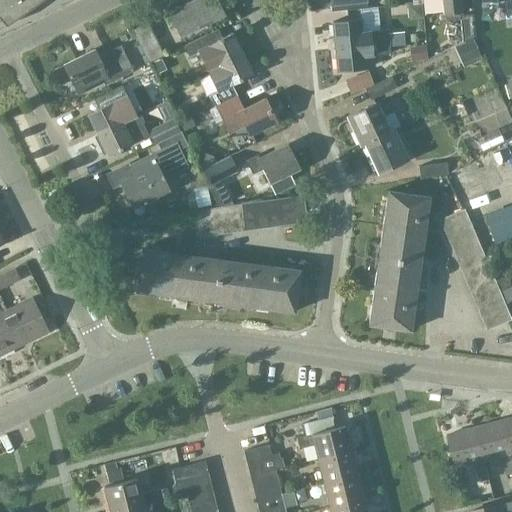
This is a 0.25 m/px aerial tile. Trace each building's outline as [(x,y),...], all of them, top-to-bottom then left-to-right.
[(0,0),(0,20),(6,26),(42,0),(0,0)] [(179,38),(223,15),(215,0),(194,0),(170,13),(174,22),(172,23),(179,38)] [(329,0),(330,4),(331,11),(376,6),(375,0),(329,0)] [(443,0),(444,13),(460,11),(458,0),(443,0)] [(459,15),(460,19),(462,42),(475,36),(473,14),(459,15)] [(332,22),(334,47),(389,41),(388,34),(387,29),(362,31),(361,20),(332,22)] [(133,30),(141,46),(149,63),(164,56),(147,23),(133,30)] [(210,69),(242,54),(232,33),(221,38),(217,29),(183,45),(188,55),(201,49),(210,69)] [(404,32),(388,33),(388,34),(389,41),(389,47),(405,46),(404,32)] [(473,40),(460,46),(467,62),(480,56),(473,40)] [(389,47),(389,41),(334,47),(337,72),(366,69),(364,56),(390,53),(389,47)] [(94,49),(63,64),(73,85),(78,95),(104,83),(104,84),(131,70),(119,47),(98,57),(94,49)] [(215,107),(237,96),(231,85),(252,75),(242,54),(210,69),(220,90),(209,95),(215,107)] [(511,74),(494,79),(498,96),(511,92),(511,74)] [(364,89),(370,100),(395,88),(390,77),(364,89)] [(243,108),(237,96),(225,102),(215,107),(209,110),(215,123),(221,120),(227,132),(244,124),(248,134),(275,122),(263,98),(243,108)] [(121,123),(135,116),(140,114),(134,103),(116,112),(112,103),(88,115),(97,135),(121,123)] [(364,144),(394,130),(400,126),(393,113),(383,118),(376,103),(347,116),(360,146),(364,144)] [(121,123),(97,135),(107,156),(132,145),(130,142),(138,138),(134,131),(141,128),(135,116),(121,123)] [(173,118),(147,131),(154,144),(156,143),(180,132),(173,118)] [(364,144),(378,173),(407,159),(394,130),(364,144)] [(136,176),(120,184),(131,207),(167,190),(162,180),(188,167),(179,149),(187,145),(181,131),(180,132),(156,143),(160,152),(131,166),(136,176)] [(293,183),(288,172),(298,168),(286,144),(258,158),(255,154),(245,159),(252,172),(262,168),(268,182),(269,181),(274,192),(287,186),(293,183)] [(235,165),(229,154),(200,168),(206,179),(235,165)] [(420,178),(448,174),(446,162),(419,166),(420,178)] [(382,225),(423,231),(428,197),(387,191),(382,225)] [(278,210),(304,207),(302,195),(277,199),(278,210)] [(280,225),(278,210),(277,199),(264,201),(268,227),(280,225)] [(255,228),(268,227),(264,201),(251,203),(255,228)] [(242,230),(255,228),(251,203),(239,205),(242,230)] [(511,204),(484,215),(497,252),(511,245),(511,204)] [(200,236),(242,230),(239,205),(197,211),(200,236)] [(278,210),(280,225),(306,221),(304,207),(278,210)] [(452,251),(476,241),(463,211),(439,221),(452,251)] [(418,264),(423,231),(382,225),(377,259),(418,264)] [(457,262),(481,252),(476,241),(452,251),(457,262)] [(162,295),(167,253),(140,250),(135,292),(162,295)] [(462,273),(485,263),(481,252),(457,262),(462,273)] [(188,298),(194,257),(167,253),(162,295),(188,298)] [(215,302),(220,260),(194,257),(188,298),(215,302)] [(414,297),(418,264),(377,259),(373,292),(414,297)] [(241,305),(246,263),(220,260),(215,302),(241,305)] [(267,308),(272,266),(246,263),(241,305),(267,308)] [(467,285),(490,275),(485,263),(462,273),(467,285)] [(272,266),(267,308),(294,311),(299,270),(272,266)] [(0,287),(17,280),(11,269),(0,274),(0,287)] [(472,296),(495,286),(490,275),(467,285),(472,296)] [(477,308),(500,298),(495,286),(472,296),(477,308)] [(409,331),(414,297),(373,292),(368,326),(409,331)] [(5,310),(22,344),(47,332),(30,298),(5,310)] [(482,319),(505,309),(500,298),(477,308),(482,319)] [(505,309),(482,319),(486,331),(510,321),(505,309)] [(0,354),(22,344),(5,310),(0,312),(0,354)] [(307,435),(344,426),(343,422),(334,424),(332,416),(304,423),(307,435)] [(511,417),(501,420),(509,454),(511,453),(511,417)] [(511,473),(511,464),(509,454),(501,420),(474,427),(483,461),(501,456),(506,475),(511,473)] [(317,459),(350,451),(344,426),(307,435),(295,438),(298,449),(313,445),(317,459)] [(488,480),(483,461),(474,427),(447,434),(455,468),(474,463),(479,482),(488,480)] [(262,472),(275,469),(284,467),(281,458),(279,457),(278,453),(271,454),(269,445),(243,452),(246,464),(259,461),(262,472)] [(323,484),(356,475),(350,451),(317,459),(323,484)] [(194,478),(208,474),(205,461),(171,469),(174,482),(171,487),(173,495),(184,492),(197,489),(194,478)] [(275,469),(262,472),(259,461),(246,464),(252,488),(278,481),(275,469)] [(187,504),(214,497),(208,474),(194,478),(197,489),(184,492),(187,504)] [(329,508),(362,500),(356,475),(323,484),(329,508)] [(142,503),(152,501),(149,491),(139,493),(136,478),(103,486),(109,511),(142,503)] [(255,500),(281,494),(278,481),(252,488),(255,500)] [(258,511),(260,511),(284,506),(281,494),(255,500),(258,511)] [(189,511),(206,511),(217,510),(214,497),(187,504),(189,511)] [(365,511),(362,500),(329,508),(318,511),(365,511)] [(509,511),(511,511),(511,502),(501,505),(501,504),(469,511),(509,511)] [(144,511),(142,503),(109,511),(144,511)]
